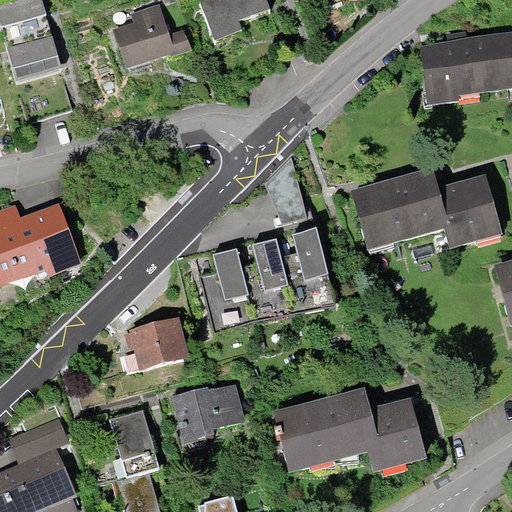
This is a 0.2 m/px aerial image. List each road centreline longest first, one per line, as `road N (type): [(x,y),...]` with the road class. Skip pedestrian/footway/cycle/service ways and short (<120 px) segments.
road 1 (residential): [(0,407),(257,155)]
road 2 (residential): [(257,155),(225,131),(201,127),(0,178)]
road 3 (residential): [(257,155),(389,30),(434,0)]
